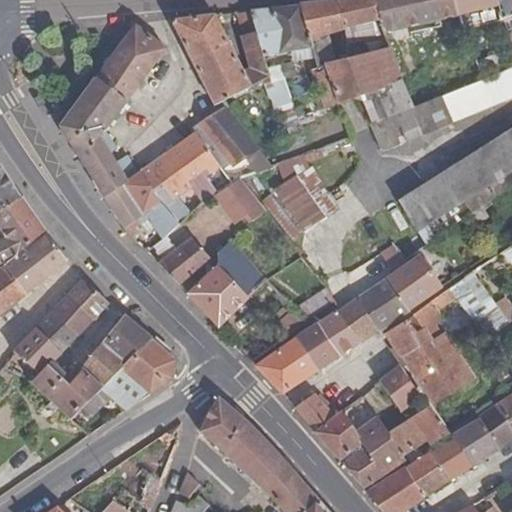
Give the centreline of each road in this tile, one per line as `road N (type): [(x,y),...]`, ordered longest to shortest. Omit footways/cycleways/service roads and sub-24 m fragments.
road 1 (tertiary): [(7,511),(183,398)]
road 2 (tertiary): [(101,246),(0,79)]
road 3 (residential): [(0,362),(2,338),(101,246)]
road 4 (residential): [(144,0),(184,75),(140,134)]
road 5 (tertiary): [(0,126),(53,205),(101,246)]
road 6 (tertiary): [(0,10),(144,0)]
road 7 (residential): [(268,415),(377,337)]
road 8 (tertiary): [(355,511),(268,415)]
road 9 (tertiary): [(224,368),(136,281)]
